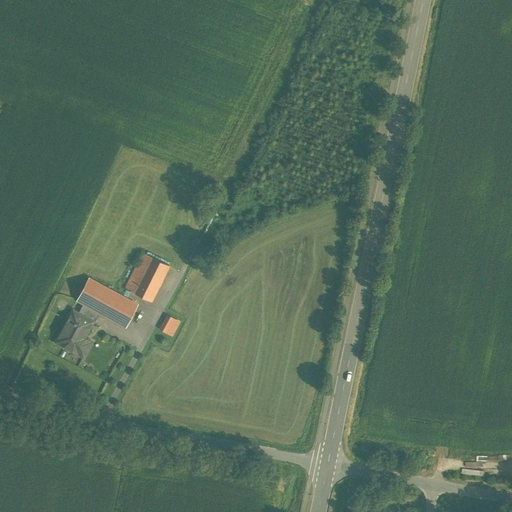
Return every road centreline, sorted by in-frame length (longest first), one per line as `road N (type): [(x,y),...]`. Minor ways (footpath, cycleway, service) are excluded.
road 1 (primary): [(327,465),(423,0)]
road 2 (unclassified): [(0,395),(327,465)]
road 3 (unclassified): [(327,465),(511,495)]
